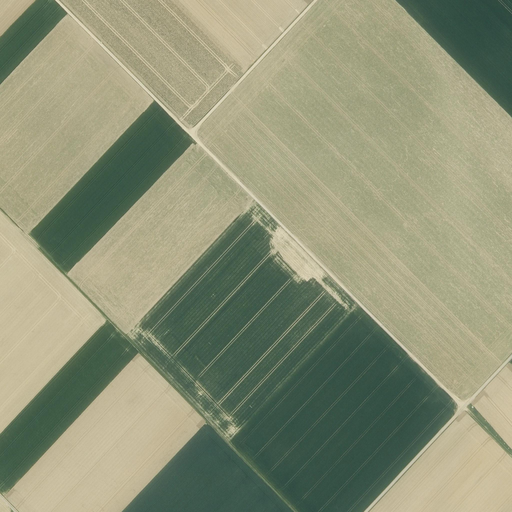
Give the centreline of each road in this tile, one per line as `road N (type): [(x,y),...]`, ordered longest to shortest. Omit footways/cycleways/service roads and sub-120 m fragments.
road 1 (track): [(464,407),(57,0)]
road 2 (track): [(0,207),(295,511)]
road 3 (track): [(194,137),(322,0)]
road 4 (track): [(464,407),(366,511)]
